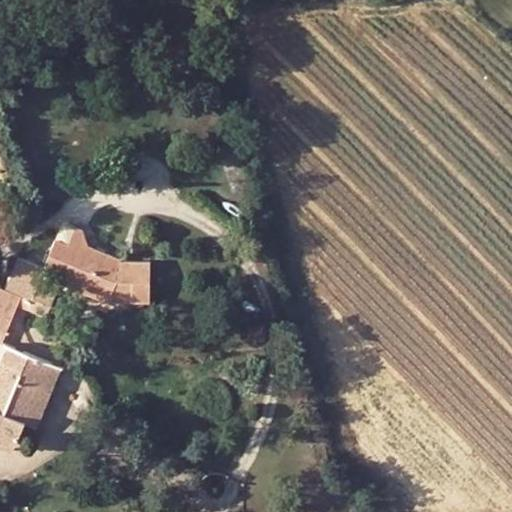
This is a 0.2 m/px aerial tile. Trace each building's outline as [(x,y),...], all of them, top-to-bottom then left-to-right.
[(58,251),(47,282),(64,290),(70,293),(67,301),(105,316),(106,304),(138,302),(138,314),(155,313),(150,268),(117,271),(86,257),(84,263),(58,251)] [(15,302),(34,310),(47,282),(28,275),(15,302)] [(34,310),(31,317),(49,325),(64,290),(47,282),(34,310)] [(14,360),(31,317),(34,310),(15,302),(9,299),(0,321),(0,342),(5,345),(1,355),(14,360)] [(106,304),(105,316),(138,314),(138,302),(106,304)] [(54,377),(14,360),(0,392),(0,460),(4,462),(10,444),(24,451),(28,442),(54,377)] [(69,384),(54,377),(28,442),(42,448),(69,384)] [(10,444),(4,462),(17,468),(24,451),(10,444)]
